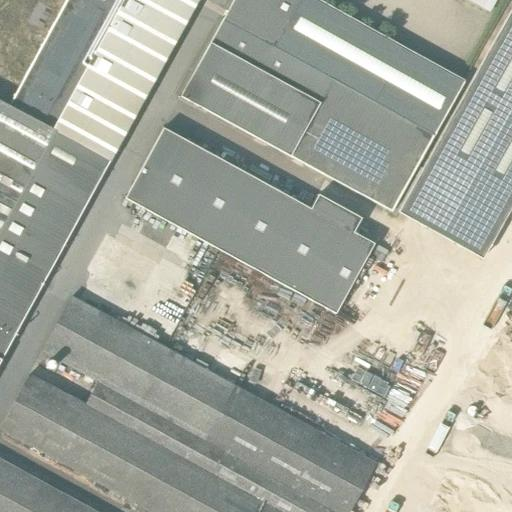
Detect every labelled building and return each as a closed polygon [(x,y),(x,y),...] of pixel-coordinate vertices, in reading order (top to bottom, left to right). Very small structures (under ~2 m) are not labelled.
[(0,360),(197,0),(65,0),(9,107),(0,102),(0,360)] [(466,82),(315,0),(231,0),(179,96),(480,259),(511,200),(511,6),(508,5),(466,82)] [(469,0),(490,11),(496,0),(469,0)] [(162,130),(123,199),(123,200),(332,315),(371,245),(370,245),(351,234),(358,220),(316,196),(307,210),(162,130)] [(349,511),(376,463),(71,298),(40,352),(94,382),(82,404),(27,374),(0,423),(0,433),(145,511),(349,511)] [(92,511),(0,461),(0,511),(92,511)]
